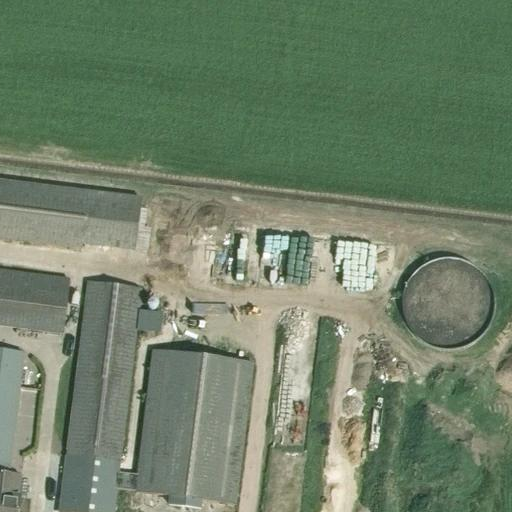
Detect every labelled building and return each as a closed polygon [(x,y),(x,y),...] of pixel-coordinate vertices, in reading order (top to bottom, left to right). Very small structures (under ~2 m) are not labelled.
[(133,251),(140,200),(0,182),(0,240),(81,250),(82,245),(133,251)] [(0,328),(61,336),(68,281),(0,272),(0,328)] [(140,290),(89,284),(59,511),(112,511),(115,490),(135,493),(135,494),(235,506),(253,364),(153,352),(137,476),(117,473),(140,290)] [(421,329),(431,338),(449,318),(439,309),(421,329)] [(17,498),(20,477),(8,476),(23,354),(0,351),(0,511),(16,511),(18,498),(17,498)]
